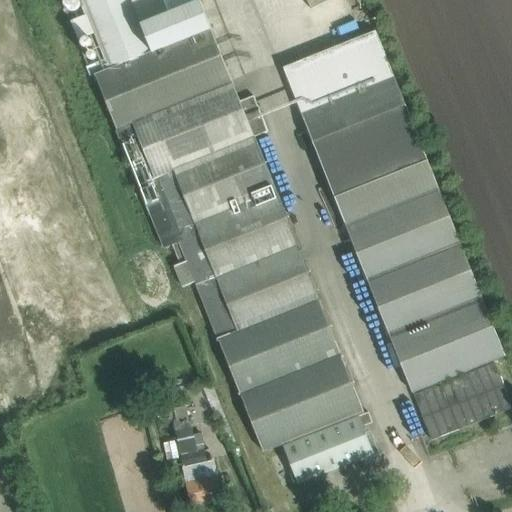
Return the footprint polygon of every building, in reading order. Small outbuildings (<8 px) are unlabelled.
[(84,0),(111,68),(96,74),(165,248),(174,245),(181,264),(175,266),(184,287),(197,282),(264,451),(283,444),(299,484),(373,454),(362,427),(372,423),(368,413),(359,417),(358,415),(364,412),(256,140),(269,135),(255,99),(242,105),(200,0),(84,0)] [(312,0),(315,10),(352,0),(312,0)] [(431,174),(387,63),(375,33),(282,69),(294,101),(346,227),(405,374),(412,393),(505,356),(439,191),(431,174)] [(414,396),(432,441),(511,408),(511,405),(495,364),(414,396)] [(183,468),(187,487),(191,507),(223,500),(218,480),(214,461),(207,462),(204,446),(205,445),(201,427),(193,429),(191,418),(174,421),(184,468),(183,468)]
